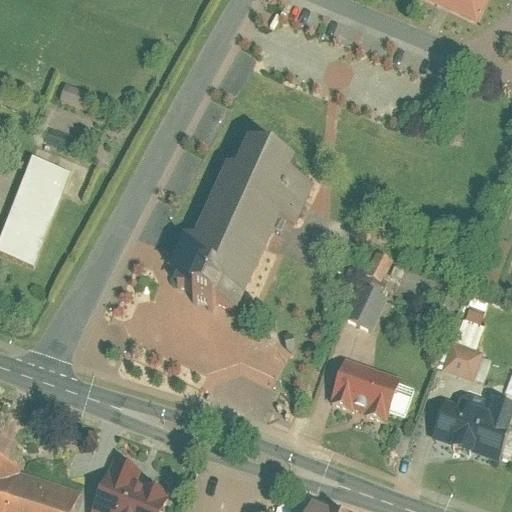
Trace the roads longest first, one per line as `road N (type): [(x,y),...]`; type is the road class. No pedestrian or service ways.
road 1 (residential): [(246,0),(38,381)]
road 2 (tertiary): [(38,381),(427,511)]
road 3 (residential): [(329,0),(498,67)]
